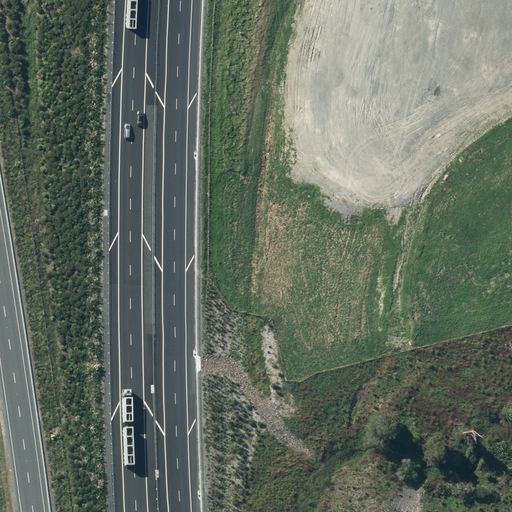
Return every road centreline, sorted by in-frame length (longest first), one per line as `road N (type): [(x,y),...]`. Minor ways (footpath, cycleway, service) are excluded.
road 1 (motorway): [(136,511),(126,209),(138,0)]
road 2 (motorway): [(182,0),(176,366),(183,511)]
road 3 (unclassified): [(0,299),(28,511)]
